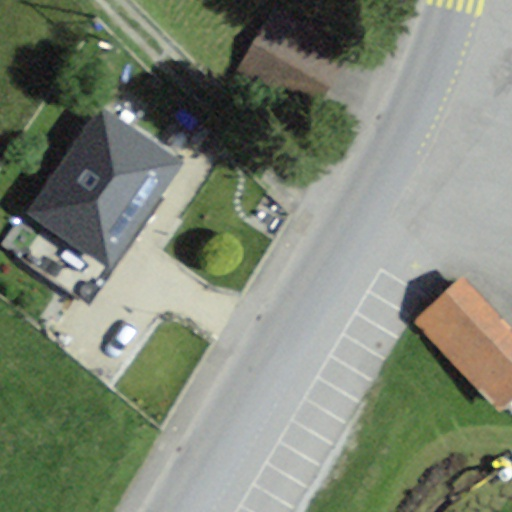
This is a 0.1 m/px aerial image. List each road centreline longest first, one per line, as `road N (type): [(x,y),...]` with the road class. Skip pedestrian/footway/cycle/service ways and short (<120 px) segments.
road 1 (secondary): [(455,0),(348,221),(163,511)]
road 2 (track): [(348,221),(228,130),(93,0)]
